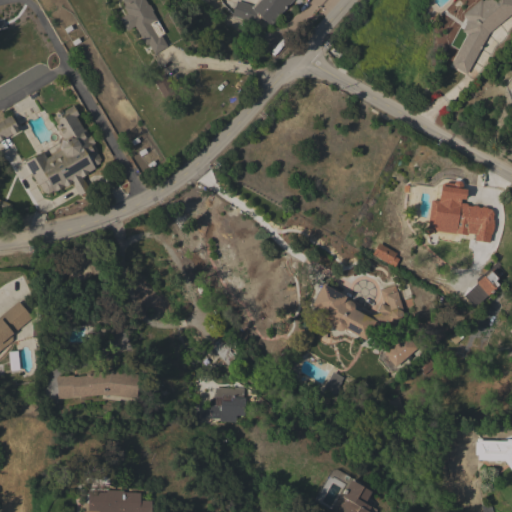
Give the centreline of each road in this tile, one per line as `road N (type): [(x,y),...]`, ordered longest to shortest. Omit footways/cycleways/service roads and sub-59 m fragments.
road 1 (residential): [(0,247),(94,224),(179,182),(303,63),(352,0)]
road 2 (residential): [(511,181),(303,63)]
